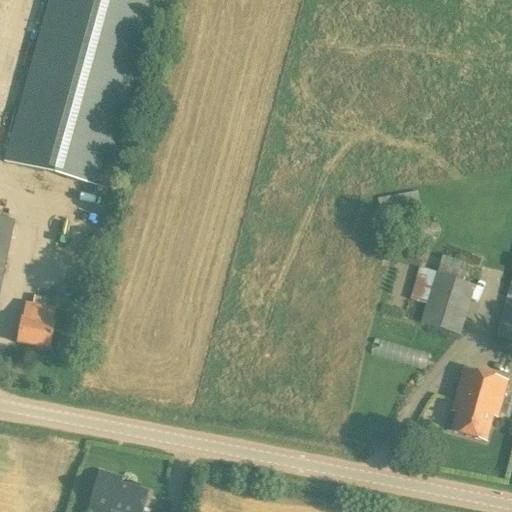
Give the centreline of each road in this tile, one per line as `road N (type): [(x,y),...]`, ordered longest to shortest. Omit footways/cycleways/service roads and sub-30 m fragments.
road 1 (tertiary): [(511,505),(0,404)]
road 2 (unknown): [(0,182),(38,228),(0,341)]
